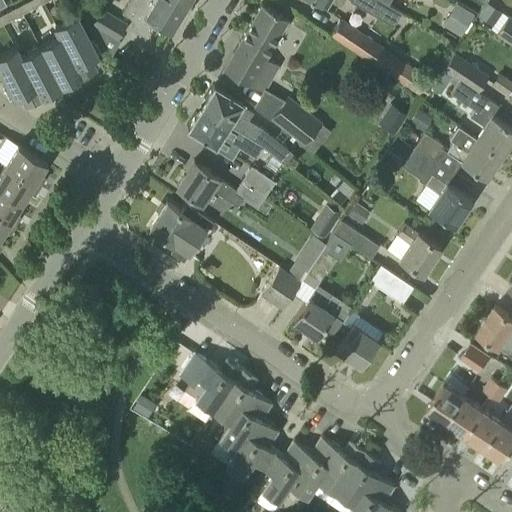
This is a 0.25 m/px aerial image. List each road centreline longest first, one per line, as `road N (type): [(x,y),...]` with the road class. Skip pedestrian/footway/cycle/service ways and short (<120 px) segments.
road 1 (residential): [(375,400),(341,399),(85,223)]
road 2 (residential): [(375,400),(511,207)]
road 3 (residential): [(114,179),(223,0)]
road 4 (residential): [(0,353),(85,223)]
road 5 (residential): [(114,179),(0,105)]
